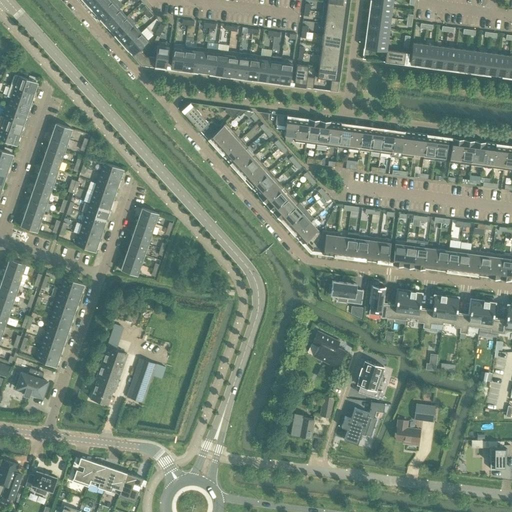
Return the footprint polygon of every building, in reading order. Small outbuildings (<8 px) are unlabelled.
[(91,10),(95,15),(112,0),(95,0),(91,4),(89,6),(92,10),(91,10)] [(100,19),(103,22),(105,21),(119,8),(112,0),(95,15),(100,20),(100,19)] [(327,2),(326,13),(344,15),(346,4),(327,2)] [(371,4),(369,15),(372,15),(390,18),(392,8),(392,7),(373,5),(371,4)] [(106,27),(110,31),(126,16),(119,8),(105,21),(103,22),(106,26),(106,27)] [(344,15),(326,13),(323,12),(321,23),(324,24),(343,26),(344,15)] [(115,35),(118,39),(120,37),(134,24),(134,25),(136,23),(128,14),(126,16),(110,31),(114,36),(115,35)] [(369,15),(368,26),(370,26),(389,29),(390,18),(372,15),(369,15)] [(118,39),(125,47),(127,45),(141,32),(134,25),(134,24),(120,37),(118,39)] [(324,24),(323,34),(341,37),(343,26),(324,24)] [(368,26),(366,37),(369,37),(388,39),(389,29),(370,26),(368,26)] [(142,31),(149,38),(154,34),(147,27),(142,31)] [(127,51),(141,66),(146,57),(139,49),(148,41),(141,32),(127,45),(125,47),(128,50),(127,51)] [(323,34),(321,45),(340,48),(341,37),(323,34)] [(388,39),(369,37),(366,37),(365,48),(364,48),(369,49),(386,51),(386,50),(388,39)] [(146,57),(141,66),(155,68),(155,66),(166,68),(166,65),(169,43),(158,42),(155,58),(146,57)] [(410,64),(421,66),(421,63),(424,44),(413,43),(410,62),(410,64)] [(170,68),(182,70),(182,67),(184,49),(185,49),(185,46),(185,45),(174,44),(171,66),(170,68)] [(421,66),(432,67),(432,64),(435,46),(424,44),(421,63),(421,66)] [(321,45),(320,56),(338,58),(340,48),(321,45)] [(432,67),(442,68),(443,66),(445,47),(435,46),(432,64),(432,67)] [(197,73),(203,74),(206,48),(195,47),(195,50),(193,69),(192,71),(197,72),(197,73)] [(442,68),(453,70),(453,67),(456,48),(445,47),(443,66),(442,68)] [(209,74),(214,74),(214,72),(217,50),(206,48),(203,74),(209,75),(209,74)] [(453,70),(464,71),(464,69),(467,50),(456,48),(453,67),(453,70)] [(182,70),(192,71),(193,69),(195,50),(185,49),(184,49),(182,67),(182,70)] [(214,74),(225,76),(225,73),(228,51),(217,50),(214,72),(214,74)] [(386,51),(384,62),(403,64),(405,52),(386,50),(386,51)] [(464,71),(474,73),(475,70),(477,51),(467,50),(464,69),(464,71)] [(225,76),(235,77),(236,75),(238,56),(239,56),(239,53),(238,53),(228,51),(225,73),(225,76)] [(474,73),(485,74),(486,72),(488,53),(482,52),(477,51),(475,70),(474,73)] [(490,76),(496,77),(499,54),(488,53),(486,72),(485,74),(490,75),(490,76)] [(246,79),(257,80),(257,77),(260,55),(249,54),(248,58),(249,58),(246,76),(246,79)] [(502,76),(507,77),(507,74),(509,55),(499,54),(496,77),(502,77),(502,76)] [(257,80),(268,81),(268,79),(270,61),(271,61),(271,57),(260,55),(257,77),(257,80)] [(235,77),(246,79),(246,76),(249,58),(248,58),(239,56),(238,56),(236,75),(235,77)] [(270,61),(268,79),(268,81),(278,83),(279,80),(281,62),(281,58),(281,57),(271,56),(271,57),(271,61),(270,61)] [(319,65),(319,66),(337,69),(338,58),(320,56),(319,65)] [(279,80),(278,83),(289,84),(290,82),(292,63),(293,60),(292,60),(291,60),(281,58),(281,62),(279,80)] [(305,88),(313,89),(313,88),(314,77),(307,76),(308,65),(296,64),(294,82),(305,84),(305,88)] [(337,69),(319,66),(317,78),(331,80),(330,90),(329,91),(338,92),(339,80),(336,80),(337,69)] [(14,74),(10,86),(32,93),(32,91),(35,92),(38,82),(35,82),(37,78),(29,75),(28,79),(26,78),(14,74)] [(10,86),(7,96),(28,103),(29,101),(31,102),(33,96),(35,97),(36,93),(35,92),(32,91),(32,93),(10,86)] [(12,98),(9,108),(25,113),(25,112),(28,112),(30,106),(31,107),(33,103),(31,102),(29,101),(28,103),(7,96),(12,98)] [(192,105),(192,106),(184,113),(200,131),(209,123),(192,105)] [(237,112),(240,109),(226,107),(226,108),(224,110),(231,118),(237,113),(237,112)] [(0,116),(21,123),(22,122),(24,123),(26,117),(28,117),(29,113),(28,112),(25,112),(25,113),(9,108),(5,118),(0,116)] [(260,112),(267,120),(268,113),(260,112)] [(250,116),(255,121),(258,119),(253,113),(250,116)] [(293,137),(295,137),(297,120),(287,118),(287,115),(276,114),(275,124),(285,126),(284,136),(285,136),(293,137)] [(0,116),(0,127),(18,134),(18,132),(21,133),(23,127),(24,127),(26,123),(24,123),(22,122),(21,123),(0,116)] [(294,142),(305,143),(308,121),(297,120),(295,137),(294,142)] [(305,143),(316,144),(319,123),(308,121),(305,143)] [(316,144),(327,146),(330,124),(330,122),(329,122),(329,124),(319,123),(316,144)] [(327,146),(337,147),(340,125),(340,123),(330,122),(330,124),(327,146)] [(52,132),(52,133),(69,139),(72,129),(55,123),(54,126),(52,132)] [(209,137),(217,146),(233,131),(226,123),(209,137)] [(337,147),(348,149),(351,127),(341,126),(341,124),(340,123),(340,125),(337,147)] [(18,134),(0,127),(0,139),(14,144),(16,145),(19,137),(21,138),(22,133),(21,133),(18,132),(18,134)] [(348,149),(359,150),(362,128),(351,127),(348,149)] [(359,150),(369,152),(372,130),(362,128),(359,150)] [(268,129),(264,132),(269,137),(272,134),(268,129)] [(369,152),(380,153),(383,131),(372,130),(369,152)] [(222,155),(223,155),(224,154),(241,139),(233,131),(217,146),(224,153),(222,155)] [(391,154),(392,151),(391,151),(394,133),(383,131),(380,153),(391,154)] [(392,151),(402,152),(404,134),(405,132),(404,132),(404,134),(394,133),(391,151),(392,151)] [(413,157),(413,154),(415,135),(415,133),(405,132),(404,134),(402,152),(401,156),(413,157)] [(49,142),(48,143),(65,149),(69,139),(52,133),(51,136),(49,142)] [(413,154),(423,155),(426,137),(426,135),(415,133),(415,135),(413,154)] [(423,159),(434,160),(437,138),(426,137),(427,135),(426,135),(426,137),(423,155),(423,159)] [(437,138),(434,160),(445,162),(448,140),(437,138)] [(223,155),(230,163),(231,162),(248,147),(241,139),(224,154),(223,155)] [(274,143),(279,148),(282,145),(277,140),(274,143)] [(449,162),(460,164),(463,142),(452,140),(449,162)] [(460,164),(471,165),(474,143),(463,142),(460,164)] [(45,152),(45,154),(62,160),(65,149),(48,143),(47,146),(45,152)] [(471,165),(482,166),(484,145),(485,143),(484,143),(484,145),(474,143),(471,165)] [(482,166),(492,168),(495,146),(495,144),(485,143),(484,145),(482,166)] [(492,168),(503,169),(506,148),(496,146),(496,144),(495,144),(495,146),(492,168)] [(282,145),(279,148),(284,153),(287,150),(282,145)] [(0,149),(0,161),(7,164),(8,162),(10,163),(13,154),(11,153),(12,150),(5,147),(3,151),(0,149)] [(232,162),(239,170),(255,155),(248,147),(231,162),(230,163),(232,162)] [(503,169),(511,170),(511,148),(506,148),(503,169)] [(42,162),(41,164),(58,170),(62,160),(45,154),(44,156),(42,162)] [(239,170),(246,178),(262,163),(255,155),(239,170)] [(288,159),(293,164),(297,161),(292,156),(288,159)] [(0,161),(0,172),(4,174),(4,173),(7,173),(9,167),(10,168),(12,164),(10,163),(8,162),(7,164),(0,161)] [(297,161),(293,164),(298,169),(301,166),(297,161)] [(102,166),(100,172),(117,178),(120,179),(124,169),(121,168),(103,162),(102,166)] [(251,187),(252,187),(253,186),(269,171),(262,163),(246,178),(253,186),(251,187)] [(38,173),(38,174),(55,180),(58,170),(41,164),(40,167),(38,173)] [(252,187),(259,195),(260,194),(277,179),(269,171),(253,186),(252,187)] [(0,184),(1,183),(3,184),(5,178),(7,178),(8,174),(7,173),(4,173),(4,174),(0,172),(0,184)] [(100,172),(96,183),(114,189),(117,190),(120,179),(117,178),(100,172)] [(303,175),(308,180),(311,177),(306,172),(303,175)] [(35,183),(34,185),(51,191),(55,180),(38,174),(37,177),(35,183)] [(311,177),(308,180),(313,186),(316,183),(311,177)] [(260,194),(267,202),(284,187),(277,179),(260,194),(259,195),(260,194)] [(96,183),(93,193),(110,199),(113,200),(117,190),(114,189),(96,183)] [(31,193),(30,195),(48,201),(51,191),(34,185),(33,187),(31,193)] [(267,202),(275,210),(291,195),(284,187),(267,202)] [(317,191),(322,196),(325,193),(321,188),(317,191)] [(93,193),(89,203),(107,209),(109,210),(113,200),(110,199),(93,193)] [(325,193),(322,196),(327,202),(330,199),(325,193)] [(28,203),(27,205),(44,211),(48,201),(30,195),(30,197),(28,203)] [(275,210),(282,218),(296,206),(299,203),(291,195),(275,210)] [(89,203),(86,214),(103,220),(106,221),(109,210),(107,209),(89,203)] [(24,214),(23,216),(41,221),(44,211),(27,205),(26,207),(24,214)] [(282,218),(289,226),(303,214),(296,206),(282,218)] [(141,207),(138,218),(155,224),(157,217),(159,213),(141,207)] [(86,214),(82,224),(100,230),(102,231),(106,221),(103,220),(86,214)] [(295,235),(296,234),(310,222),(303,214),(289,226),(296,234),(295,235)] [(41,221),(23,216),(23,218),(22,220),(20,226),(37,232),(41,221)] [(138,218),(134,228),(151,234),(155,224),(138,218)] [(304,242),(311,251),(320,233),(310,222),(296,234),(295,235),(303,244),(304,242)] [(82,224),(79,234),(96,240),(99,241),(102,231),(100,230),(82,224)] [(134,228),(131,239),(148,244),(151,234),(134,228)] [(334,256),(334,254),(336,235),(337,236),(337,232),(326,231),(322,230),(320,233),(311,251),(323,252),(322,254),(334,256)] [(96,240),(79,234),(76,243),(75,245),(75,244),(75,245),(93,251),(95,252),(99,241),(96,240)] [(334,254),(345,255),(347,237),(337,236),(336,235),(334,254)] [(366,260),(376,261),(377,259),(380,238),(368,236),(368,240),(366,258),(366,260)] [(345,255),(355,257),(358,238),(347,237),(345,255)] [(365,260),(366,260),(366,258),(368,240),(358,238),(355,257),(366,258),(365,260)] [(377,259),(376,261),(377,261),(377,259),(388,261),(391,239),(380,238),(377,259)] [(131,239),(127,249),(144,255),(148,244),(131,239)] [(392,261),(403,263),(406,245),(407,241),(395,240),(392,261)] [(403,263),(414,264),(416,246),(406,245),(403,263)] [(424,268),(425,266),(427,248),(416,246),(414,264),(424,266),(424,268)] [(446,269),(457,270),(460,248),(448,247),(448,250),(446,269),(446,271),(446,269)] [(424,268),(435,269),(435,267),(438,249),(427,248),(425,266),(424,268)] [(457,270),(467,272),(470,250),(460,248),(457,270)] [(127,249),(124,259),(141,265),(144,255),(127,249)] [(435,269),(446,271),(446,269),(448,250),(438,249),(435,267),(435,269)] [(477,275),(478,275),(478,273),(481,251),(470,250),(467,272),(478,273),(477,275)] [(478,275),(489,276),(489,274),(492,253),(481,251),(478,273),(478,275)] [(489,274),(499,276),(502,254),(492,253),(489,274),(489,276),(489,274)] [(499,276),(510,277),(511,263),(511,255),(502,254),(499,276)] [(6,266),(5,269),(22,274),(26,264),(9,258),(7,264),(6,266)] [(141,265),(124,259),(120,270),(137,275),(141,265)] [(3,277),(2,279),(19,285),(24,287),(25,284),(20,282),(22,274),(5,269),(5,271),(3,277)] [(64,277),(60,287),(78,293),(81,294),(84,284),(82,283),(64,277),(63,277),(64,277)] [(0,284),(0,289),(15,295),(19,285),(2,279),(1,281),(0,284)] [(338,296),(347,297),(346,302),(361,304),(363,290),(356,289),(357,284),(347,283),(342,282),(332,281),(332,284),(329,284),(328,291),(331,292),(330,295),(338,296)] [(387,318),(389,305),(382,304),(384,288),(372,286),(371,296),(370,296),(369,303),(370,303),(369,309),(381,311),(380,317),(387,318)] [(60,287),(57,298),(75,304),(77,305),(81,294),(78,293),(60,287)] [(0,301),(12,305),(15,295),(0,289),(0,301)] [(395,312),(406,313),(409,291),(397,290),(395,306),(389,305),(387,318),(394,319),(395,312)] [(409,291),(406,313),(417,315),(416,322),(424,323),(425,310),(419,309),(421,293),(409,291)] [(443,318),(446,296),(434,295),(432,311),(425,310),(424,323),(431,324),(432,317),(443,318)] [(458,298),(446,296),(443,318),(454,320),(453,327),(460,328),(462,315),(456,314),(458,298)] [(57,298),(53,308),(71,314),(74,315),(77,305),(75,304),(57,298)] [(469,322),(480,323),(483,301),(471,299),(469,315),(462,315),(460,328),(468,329),(469,322)] [(0,312),(8,316),(12,305),(0,301),(0,312)] [(490,332),(497,333),(499,319),(492,319),(494,303),(483,301),(480,323),(491,324),(490,332)] [(505,326),(511,327),(511,304),(507,304),(505,320),(499,319),(497,333),(504,334),(505,326)] [(53,308),(50,318),(68,325),(70,325),(74,315),(71,314),(53,308)] [(0,324),(5,326),(8,316),(0,312),(0,324)] [(50,318),(46,329),(64,335),(67,336),(70,325),(68,325),(50,318)] [(46,329),(43,339),(61,345),(63,346),(67,336),(64,335),(46,329)] [(314,356),(336,367),(344,351),(336,348),(339,341),(318,331),(312,343),(319,346),(314,356)] [(43,339),(39,349),(57,356),(60,356),(63,346),(61,345),(43,339)] [(107,347),(99,368),(95,380),(97,380),(91,399),(107,404),(112,391),(114,392),(122,368),(127,354),(107,347)] [(57,356),(39,349),(36,360),(35,359),(35,360),(53,366),(56,367),(60,356),(57,356)] [(14,365),(21,367),(22,364),(26,366),(27,362),(17,358),(14,365)] [(140,358),(137,368),(127,397),(143,402),(154,368),(156,364),(140,358)] [(362,367),(362,368),(359,377),(360,377),(358,384),(364,387),(362,393),(379,399),(382,392),(375,390),(377,383),(379,383),(382,374),(380,373),(382,368),(383,366),(366,360),(363,368),(362,367)] [(44,373),(30,368),(28,375),(21,372),(20,375),(17,374),(13,384),(17,385),(16,388),(24,391),(23,394),(28,396),(29,393),(42,397),(47,381),(41,379),(44,373)] [(90,370),(87,377),(93,379),(96,372),(90,370)] [(491,381),(492,372),(482,371),(481,380),(491,381)] [(324,396),(320,415),(330,417),(333,398),(324,396)] [(354,407),(351,418),(345,416),(341,427),(347,429),(345,434),(359,439),(361,433),(371,436),(377,419),(374,418),(376,411),(384,412),(385,405),(385,404),(371,402),(370,410),(369,412),(358,409),(354,407)] [(416,404),(414,419),(432,421),(434,406),(416,404)] [(313,419),(302,417),(302,414),(294,413),(290,434),(310,438),(314,419),(313,419)] [(406,428),(407,421),(398,420),(397,427),(395,440),(407,441),(407,444),(417,445),(419,430),(406,428)] [(503,447),(490,447),(490,469),(498,469),(498,466),(505,467),(505,456),(509,456),(510,445),(503,445),(503,447)] [(72,481),(88,487),(96,462),(90,460),(80,457),(77,466),(72,481)] [(1,495),(13,500),(22,475),(21,475),(15,473),(18,465),(2,459),(0,466),(0,483),(5,485),(1,495)] [(89,484),(104,489),(108,477),(111,467),(101,464),(96,462),(88,487),(89,484)] [(118,497),(127,473),(121,471),(111,467),(108,477),(104,489),(119,494),(118,497)] [(25,486),(31,488),(32,484),(37,486),(35,492),(45,495),(47,489),(52,491),(56,478),(37,471),(35,476),(29,474),(25,486)] [(127,473),(118,497),(134,502),(139,487),(142,478),(132,474),(127,473)]
